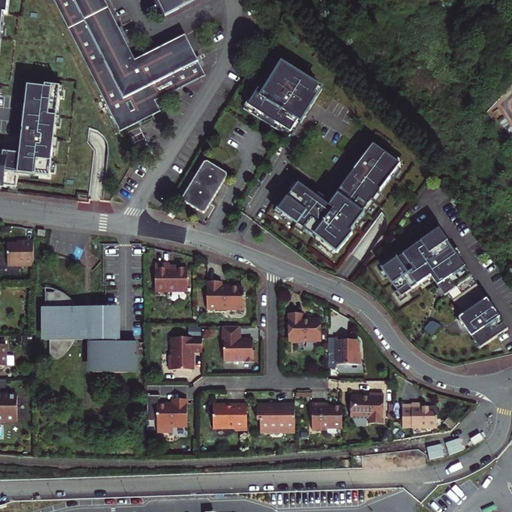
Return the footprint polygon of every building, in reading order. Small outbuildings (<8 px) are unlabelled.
[(9,0),(0,0),(0,44),(4,14),(7,15),(9,0)] [(149,53),(134,60),(126,44),(118,28),(103,0),(52,0),(119,132),(136,123),(151,116),(159,112),(154,101),(192,81),(205,75),(203,72),(200,67),(196,57),(185,35),(158,48),(149,53)] [(156,0),(164,15),(194,0),(156,0)] [(118,28),(126,44),(129,43),(121,26),(118,28)] [(321,90),(273,60),(242,110),(287,137),(297,122),(300,124),(321,90)] [(45,89),(28,87),(20,155),(0,152),(0,186),(17,189),(18,175),(50,179),(61,88),(45,86),(45,89)] [(151,116),(136,123),(138,126),(152,118),(151,116)] [(400,164),(372,144),(336,194),(337,195),(329,207),(297,184),(278,212),(315,240),(317,238),(336,252),(400,164)] [(229,171),(228,167),(210,156),(206,157),(185,192),(185,195),(204,206),(208,206),(229,171)] [(507,328),(439,229),(382,268),(402,296),(431,275),(445,294),(448,292),(464,313),(470,332),(480,347),(507,328)] [(24,244),(18,244),(8,244),(9,267),(35,267),(35,242),(24,242),(24,244)] [(172,271),(172,268),(172,267),(157,267),(157,294),(190,294),(190,271),(177,271),(172,271)] [(223,284),(208,284),(209,312),(245,312),(245,290),(243,288),(229,288),(229,290),(225,290),(225,288),(223,288),(223,284)] [(51,341),(51,354),(52,354),(54,354),(56,353),(58,352),(60,350),(61,351),(63,349),(67,352),(69,351),(71,349),(72,347),(73,344),(75,341),(84,341),(84,339),(91,339),(91,360),(94,360),(94,373),(138,373),(138,360),(137,360),(137,355),(138,355),(138,343),(122,343),(118,343),(118,335),(121,335),(121,308),(103,308),(80,308),(78,305),(76,303),(75,301),(73,298),(71,296),(69,294),(66,293),(63,291),(60,290),(55,290),(55,292),(46,292),(46,308),(46,319),(43,319),(43,329),(46,329),(46,341),(51,341)] [(322,320),(310,321),(310,322),(304,322),(304,321),(304,314),(289,315),(290,343),(294,343),(294,344),(304,344),(304,343),(322,342),(322,320)] [(431,321),(426,328),(434,334),(442,324),(435,321),(431,321)] [(240,341),(239,327),(225,327),(225,340),(224,340),(225,355),(225,358),(228,361),(234,361),(238,361),(237,360),(245,360),(245,362),(256,362),(256,350),(254,350),(253,340),(240,341)] [(204,354),(203,339),(172,340),(173,358),(171,358),(171,372),(196,371),(195,354),(204,354)] [(338,340),(330,340),(331,365),(338,365),(338,340)] [(338,365),(338,367),(363,366),(363,354),(361,354),(360,344),(357,341),(351,342),(346,342),(346,340),(338,340),(338,365)] [(65,354),(67,352),(63,349),(61,351),(60,350),(58,352),(56,353),(54,354),(52,354),(51,354),(51,361),(57,360),(61,357),(65,354)] [(18,420),(18,395),(4,395),(4,393),(0,393),(0,422),(6,422),(6,420),(18,420)] [(162,404),(161,395),(148,395),(149,420),(159,420),(159,432),(175,432),(175,426),(189,426),(188,399),(174,399),(174,404),(169,405),(169,403),(162,404)] [(366,399),(366,397),(354,397),(354,420),(372,420),(372,425),(387,424),(386,395),(372,395),(372,397),(372,399),(366,399)] [(251,431),(250,404),(235,404),(235,405),(235,406),(229,406),(228,405),(216,405),(216,415),(217,429),(236,429),(239,431),(251,431)] [(262,421),(263,435),(272,434),(275,431),(283,431),(286,434),(298,434),(298,404),(285,404),(283,408),(275,408),(275,405),(259,405),(260,421),(262,421)] [(345,429),(345,406),(330,407),(330,404),(315,404),(315,431),(329,431),(329,429),(345,429)] [(415,428),(440,428),(440,407),(426,407),(425,404),(415,404),(415,405),(406,405),(406,428),(415,428)]
